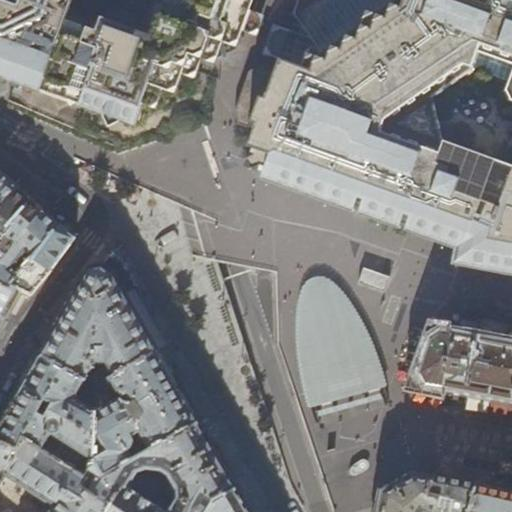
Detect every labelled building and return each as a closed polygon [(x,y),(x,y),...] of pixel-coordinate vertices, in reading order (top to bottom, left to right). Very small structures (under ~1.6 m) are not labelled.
[(254,0),(0,0),(0,72),(25,81),(38,86),(36,92),(131,125),(135,116),(139,104),(153,109),(161,90),(172,94),(180,75),(192,79),(199,59),(211,64),(219,44),(232,48),(235,40),(238,32),(252,37),(260,16),(250,12),(254,0)] [(511,0),(292,0),(291,5),(293,13),(285,32),(271,26),(261,55),(267,58),(264,67),(245,74),(231,115),(235,125),(251,131),(245,147),(254,150),(251,159),(249,159),(247,164),(365,207),(364,210),(395,221),(396,219),(445,235),(458,240),(459,238),(470,241),(480,245),(478,248),(477,252),(478,256),(479,259),(482,263),(488,264),(494,264),(497,261),(500,257),(501,252),(511,255),(511,0)] [(0,176),(0,213),(18,192),(9,184),(0,176)] [(18,192),(0,213),(0,238),(31,202),(24,197),(18,192)] [(31,202),(0,238),(0,266),(44,212),(37,207),(31,202)] [(44,212),(0,266),(0,283),(12,288),(25,270),(24,268),(33,257),(35,258),(61,226),(52,219),(44,212)] [(74,240),(74,237),(73,236),(68,232),(61,226),(35,258),(33,257),(24,268),(25,270),(12,288),(20,292),(25,294),(30,297),(53,268),(74,240)] [(64,315),(41,357),(85,380),(93,364),(98,364),(98,383),(106,383),(158,353),(134,309),(114,275),(102,267),(89,270),(64,315)] [(373,275),(368,273),(363,286),(368,288),(369,288),(374,290),(379,292),(380,293),(385,295),(390,281),(385,279),(379,277),(373,275)] [(299,388),(305,409),(314,406),(319,405),(324,403),(362,392),(367,391),(374,389),(383,386),(378,365),(371,349),(365,333),(356,317),(348,303),(337,288),(328,281),(319,277),(308,278),(300,285),(296,298),(294,314),(294,332),(294,350),(296,370),(299,388)] [(0,316),(5,320),(13,305),(20,292),(12,288),(0,283),(0,316)] [(486,401),(511,405),(511,345),(505,344),(467,337),(444,332),(437,336),(431,339),(425,355),(417,376),(425,389),(486,401)] [(177,385),(158,353),(106,383),(98,383),(95,458),(95,465),(99,467),(105,476),(109,475),(199,423),(177,385)] [(19,396),(0,429),(0,441),(17,451),(22,440),(73,470),(83,453),(95,458),(98,383),(91,383),(85,380),(41,357),(19,396)] [(215,453),(199,423),(109,475),(123,485),(128,488),(137,473),(145,469),(160,471),(168,476),(175,490),(176,498),(166,511),(208,511),(215,502),(237,490),(215,453)] [(0,511),(106,511),(123,485),(109,475),(105,476),(99,467),(95,465),(95,458),(83,453),(73,470),(22,440),(17,451),(0,441),(0,511)] [(443,511),(437,509),(440,499),(428,496),(437,476),(413,471),(380,490),(376,511),(443,511)] [(456,479),(437,476),(428,496),(440,499),(437,509),(443,511),(470,511),(478,483),(456,479)] [(511,511),(511,490),(507,490),(478,483),(470,511),(511,511)] [(166,511),(128,488),(123,485),(106,511),(166,511)] [(249,511),(237,490),(215,502),(208,511),(249,511)]
